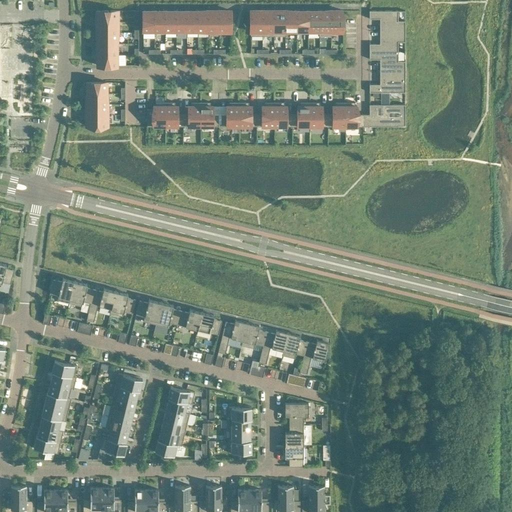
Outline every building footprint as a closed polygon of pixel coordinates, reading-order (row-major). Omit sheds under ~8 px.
[(209,11),(209,31),(220,31),(219,10),(209,11)] [(97,22),(117,22),(117,11),(97,11),(97,22)] [(154,31),(154,11),(143,11),(143,31),(154,31)] [(165,31),(165,11),(154,11),(154,31),(165,31)] [(165,11),(165,31),(176,31),(176,11),(165,11)] [(187,31),(187,11),(176,11),(176,31),(187,31)] [(198,31),(198,11),(187,11),(187,31),(198,31)] [(209,31),(209,11),(198,11),(198,31),(209,31)] [(220,11),(220,31),(231,31),(231,11),(220,11)] [(262,11),(251,11),(251,36),(262,36),(262,11)] [(262,11),(262,36),(274,36),(274,11),(262,11)] [(286,36),(286,34),(286,11),(274,11),(274,36),(286,36)] [(286,34),(297,34),(297,11),(286,11),(286,34)] [(297,11),(297,34),(308,34),(308,11),(297,11)] [(319,11),(308,11),(308,34),(319,34),(319,11)] [(319,11),(319,34),(319,36),(331,36),(331,34),(331,11),(319,11)] [(331,11),(331,34),(343,34),(343,11),(331,11)] [(380,19),(380,31),(405,31),(405,21),(398,21),(398,11),(371,11),(370,11),(369,11),(369,15),(369,19),(380,19)] [(97,33),(117,33),(117,22),(97,22),(97,33)] [(369,44),(369,51),(398,51),(398,42),(405,42),(405,31),(380,31),(380,44),(369,44)] [(117,33),(97,33),(97,44),(117,44),(117,33)] [(117,44),(97,44),(97,54),(117,54),(117,44)] [(380,59),(380,72),(405,72),(405,61),(398,61),(398,51),(369,51),(369,59),(380,59)] [(117,54),(97,54),(97,65),(117,65),(117,54)] [(369,91),(369,92),(372,92),(379,92),(405,92),(405,72),(380,72),(380,84),(369,84),(369,91)] [(87,82),(87,93),(107,93),(107,82),(87,82)] [(87,104),(107,104),(107,93),(87,93),(87,104)] [(166,126),(166,102),(155,102),(155,106),(153,106),(153,109),(147,109),(147,126),(166,126)] [(166,102),(166,126),(183,126),(183,114),(177,114),(177,106),(175,106),(175,102),(166,102)] [(183,126),(200,126),(200,102),(191,102),(191,106),(189,106),(189,114),(183,114),(183,126)] [(210,102),(200,102),(200,126),(219,126),(219,114),(212,114),(212,106),(210,106),(210,102)] [(221,126),(239,126),(239,102),(229,102),(229,106),(227,106),(227,114),(221,114),(221,126)] [(257,126),(256,114),(251,114),(251,106),(249,106),(249,102),(239,102),(239,126),(257,126)] [(257,126),(274,126),(274,102),(265,102),(265,106),(262,106),(262,114),(256,114),(257,126)] [(284,102),(274,102),(274,126),(292,126),(292,114),(286,114),(286,106),(284,106),(284,102)] [(292,114),(292,126),(310,126),(310,102),(300,102),(300,106),(298,106),(298,114),(292,114)] [(319,102),(310,102),(310,126),(327,126),(327,114),(321,114),(321,106),(319,106),(319,102)] [(333,114),(327,114),(327,126),(345,126),(345,102),(335,102),(335,106),(333,106),(333,114)] [(363,126),(363,114),(357,114),(357,106),(355,106),(355,102),(345,102),(345,126),(363,126)] [(87,104),(87,115),(107,115),(107,104),(87,104)] [(369,114),(363,114),(363,126),(404,126),(405,126),(405,104),(369,104),(369,114)] [(107,126),(107,115),(87,115),(87,126),(107,126)] [(6,264),(0,262),(0,285),(1,286),(2,282),(10,284),(14,270),(5,268),(6,264)] [(69,303),(75,280),(63,278),(62,282),(53,279),(50,293),(58,295),(57,300),(69,303)] [(86,288),(87,283),(75,280),(69,303),(82,306),(83,301),(91,303),(94,290),(86,288)] [(91,303),(87,319),(94,321),(98,305),(111,308),(116,290),(104,287),(103,292),(94,290),(91,303)] [(132,313),(136,300),(127,298),(128,293),(116,290),(111,308),(110,313),(122,316),(123,311),(132,313)] [(143,321),(155,324),(161,302),(149,299),(148,303),(139,301),(136,314),(144,316),(143,321)] [(177,324),(180,311),(172,309),(173,304),(163,302),(161,302),(155,324),(168,327),(169,322),(177,324)] [(189,313),(180,311),(177,324),(197,329),(202,312),(190,309),(189,313)] [(204,312),(202,312),(197,329),(218,334),(222,321),(213,319),(214,315),(204,312)] [(49,325),(52,315),(45,313),(43,323),(49,325)] [(242,340),(247,322),(235,320),(234,324),(225,322),(218,352),(225,353),(229,337),(242,340)] [(86,323),(79,322),(77,331),(84,333),(86,323)] [(255,343),(263,345),(266,332),(258,330),(259,326),(250,323),(247,322),(242,340),(241,345),(254,348),(255,343)] [(86,323),(84,333),(90,335),(93,325),(86,323)] [(275,334),(266,332),(263,345),(259,361),(259,362),(266,363),(267,359),(267,358),(270,347),(272,347),(271,347),(283,350),(288,332),(286,332),(276,330),(275,334)] [(125,343),(127,333),(120,332),(118,341),(125,343)] [(296,353),(304,355),(307,342),(299,340),(300,336),(288,332),(283,350),(282,355),(295,358),(296,353)] [(131,334),(129,344),(135,346),(138,336),(131,334)] [(316,344),(307,342),(304,355),(300,372),(307,373),(308,368),(311,357),(312,357),(325,361),(329,343),(317,340),(316,344)] [(165,343),(163,352),(170,354),(172,344),(165,343)] [(179,346),(172,344),(170,354),(177,356),(179,346)] [(206,353),(204,362),(211,364),(213,355),(206,353)] [(217,355),(215,365),(222,367),(224,357),(217,355)] [(58,361),(55,360),(52,372),(53,372),(74,377),(74,376),(77,365),(62,362),(62,360),(58,359),(58,361)] [(258,366),(259,362),(259,361),(252,360),(251,364),(249,373),(256,375),(258,366)] [(265,367),(258,366),(256,375),(263,377),(265,367)] [(53,372),(50,382),(71,387),(71,388),(74,388),(76,377),(74,376),(74,377),(53,372)] [(118,373),(115,385),(138,390),(139,391),(142,379),(140,378),(140,377),(135,376),(135,377),(118,373)] [(288,373),(286,382),(295,385),(296,385),(299,375),(297,375),(293,374),(288,373)] [(299,375),(296,385),(303,387),(306,377),(299,375)] [(69,397),(71,388),(71,387),(50,382),(48,392),(69,397)] [(136,401),(138,390),(115,385),(113,395),(115,396),(136,401)] [(169,398),(187,402),(192,403),(195,392),(178,388),(178,386),(173,385),(173,386),(170,386),(168,398),(169,398)] [(44,404),(68,410),(71,398),(69,397),(48,392),(47,392),(44,404)] [(115,396),(113,406),(133,411),(136,401),(115,396)] [(166,407),(185,412),(187,402),(169,398),(166,407)] [(289,424),(303,424),(303,415),(308,415),(308,402),(285,402),(285,415),(289,415),(289,424)] [(42,415),(61,420),(66,421),(68,410),(44,404),(41,415),(42,415)] [(108,416),(131,422),(133,411),(113,406),(110,405),(108,415),(108,416)] [(250,418),(250,419),(251,419),(251,407),(249,407),(249,405),(244,405),(244,407),(229,407),(229,418),(250,418)] [(189,413),(185,412),(166,407),(164,418),(187,424),(189,413)] [(58,430),(61,420),(42,415),(40,425),(58,430)] [(128,432),(131,422),(108,416),(105,427),(110,428),(128,432)] [(164,418),(161,429),(184,434),(187,424),(164,418)] [(250,418),(229,418),(226,418),(226,430),(231,430),(250,430),(250,419),(250,418)] [(285,432),(285,445),(303,445),(303,424),(289,424),(289,432),(285,432)] [(37,436),(60,442),(63,431),(58,430),(40,425),(37,436)] [(110,428),(107,438),(126,442),(128,432),(110,428)] [(184,434),(161,429),(158,439),(158,440),(177,444),(181,446),(184,435),(184,434)] [(231,430),(231,440),(250,440),(250,430),(231,430)] [(36,435),(34,447),(36,448),(36,449),(40,450),(41,449),(58,453),(60,442),(37,436),(36,435)] [(100,449),(97,459),(111,459),(113,452),(117,453),(116,454),(117,454),(121,455),(121,454),(124,454),(127,442),(126,442),(107,438),(103,437),(100,449)] [(158,440),(158,439),(157,439),(155,451),(157,451),(157,453),(161,454),(162,453),(174,455),(177,444),(158,440)] [(250,440),(231,440),(229,440),(229,452),(244,452),(244,453),(249,453),(249,452),(251,452),(251,440),(250,440)] [(303,466),(303,445),(285,445),(285,457),(289,457),(289,466),(303,466)] [(25,511),(33,511),(33,501),(26,501),(26,485),(11,485),(11,510),(17,510),(20,510),(26,510),(25,511)] [(175,485),(175,510),(181,510),(184,510),(189,510),(189,511),(196,511),(197,500),(190,500),(190,485),(175,485)] [(206,500),(199,500),(198,511),(209,511),(210,509),(212,509),(212,510),(215,510),(221,510),(221,485),(206,485),(206,500)] [(278,510),(284,510),(287,510),(292,510),(292,511),(299,511),(300,501),(293,500),(293,485),(278,485),(278,510)] [(302,500),(301,511),(309,511),(310,511),(315,511),(317,511),(318,511),(324,511),(324,504),(330,504),(330,495),(324,495),(324,485),(309,485),(309,500),(302,500)] [(102,508),(102,487),(90,487),(90,499),(83,499),(83,511),(90,511),(91,508),(102,508)] [(114,487),(102,487),(102,508),(101,511),(120,511),(121,499),(114,499),(114,487)] [(44,501),(37,501),(36,511),(55,511),(56,489),(44,489),(44,501)] [(67,489),(56,489),(55,511),(76,511),(76,501),(67,501),(67,489)] [(127,511),(146,511),(146,489),(134,489),(135,501),(128,501),(127,511)] [(158,489),(146,489),(146,511),(165,511),(165,501),(158,501),(158,489)] [(249,511),(249,489),(238,489),(238,501),(231,501),(230,511),(249,511)] [(261,489),(249,489),(249,511),(268,511),(268,501),(261,501),(261,489)]
